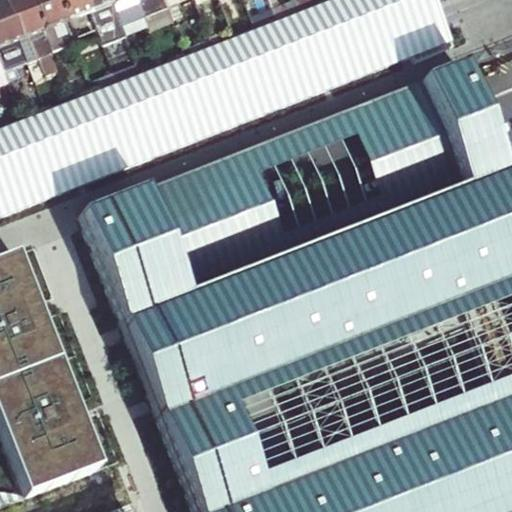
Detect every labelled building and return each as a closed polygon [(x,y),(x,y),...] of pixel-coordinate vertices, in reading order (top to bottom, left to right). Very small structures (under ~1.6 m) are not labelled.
[(0,216),(454,41),(438,0),(337,0),(317,8),(259,30),(253,33),(233,41),(217,47),(96,94),(70,104),(59,108),(23,122),(0,131),(0,216)] [(13,23),(21,43),(28,41),(36,63),(40,61),(59,108),(70,104),(51,57),(49,51),(43,34),(28,0),(14,0),(1,5),(9,25),(13,23)] [(28,0),(43,34),(66,25),(56,0),(28,0)] [(56,0),(66,25),(75,47),(98,38),(89,16),(92,15),(85,0),(56,0)] [(89,16),(98,38),(103,50),(126,41),(121,29),(109,0),(85,0),(92,15),(89,16)] [(109,0),(121,29),(144,20),(136,0),(109,0)] [(136,0),(144,20),(167,11),(163,0),(136,0)] [(174,0),(163,0),(167,11),(172,23),(179,20),(172,2),(175,1),(174,0)] [(0,64),(8,85),(18,80),(14,71),(27,66),(19,44),(21,43),(13,23),(9,25),(1,5),(0,5),(0,64)] [(251,26),(248,17),(227,26),(233,41),(253,33),(251,26)] [(253,33),(259,30),(256,23),(251,26),(253,33)] [(209,40),(212,49),(217,47),(213,38),(209,40)] [(51,57),(58,54),(55,48),(49,51),(51,57)] [(0,130),(0,131),(23,122),(8,85),(0,64),(0,130)] [(511,511),(511,207),(459,71),(76,219),(189,511),(511,511)] [(15,255),(0,261),(0,438),(23,499),(98,471),(78,416),(36,308),(15,255)]
